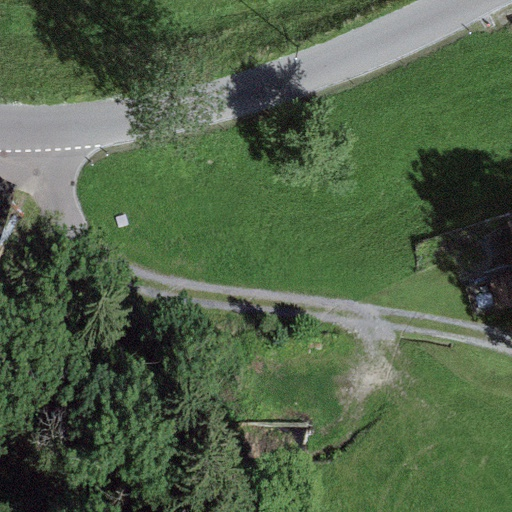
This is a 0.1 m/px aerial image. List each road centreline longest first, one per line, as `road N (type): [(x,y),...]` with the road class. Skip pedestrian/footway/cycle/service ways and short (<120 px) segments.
road 1 (track): [(71,130),(75,229),(97,261),(157,281),(375,319),(511,355)]
road 2 (unclassified): [(0,127),(71,130),(190,113),(333,68),(484,0)]
